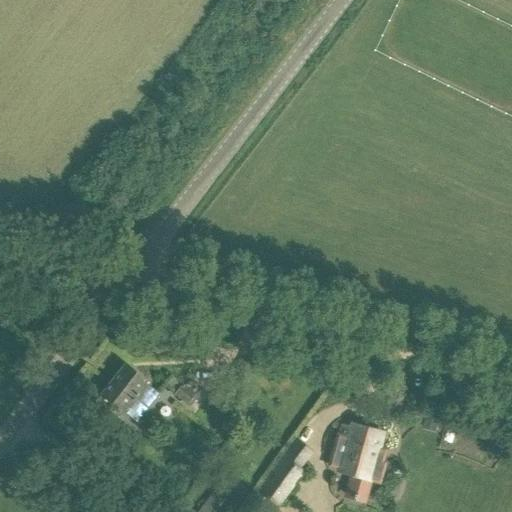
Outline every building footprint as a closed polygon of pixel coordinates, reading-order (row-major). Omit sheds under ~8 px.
[(231,375),(240,382),(252,364),(243,358),(231,375)] [(93,406),(104,415),(111,406),(121,413),(122,412),(136,422),(158,393),(143,381),(144,379),(124,364),(99,395),(100,396),(93,406)] [(182,383),(174,394),(186,403),(195,393),(182,383)] [(427,410),(423,422),(436,426),(439,413),(427,410)] [(340,467),(339,471),(353,475),(347,495),(354,497),(353,499),(357,500),(358,498),(364,500),(370,480),(379,482),(384,463),(381,462),(384,450),(378,448),(382,433),(351,425),(350,429),(343,427),(340,438),(339,438),(332,465),(340,467)] [(278,504),(301,472),(297,469),(309,453),(296,443),(261,492),(278,504)] [(200,511),(216,511),(233,491),(228,488),(219,500),(213,496),(200,511)]
